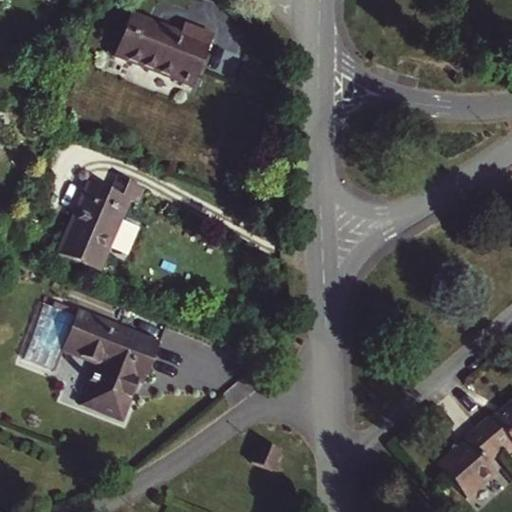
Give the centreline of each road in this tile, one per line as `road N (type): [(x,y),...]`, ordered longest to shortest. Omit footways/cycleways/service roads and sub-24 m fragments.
road 1 (residential): [(80,511),(256,407),(330,373)]
road 2 (residential): [(322,244),(422,206),(511,151)]
road 3 (residential): [(511,103),(446,100),(318,66)]
road 4 (residential): [(322,244),(318,66)]
road 5 (residential): [(337,511),(330,373)]
road 6 (residential): [(330,373),(322,244)]
